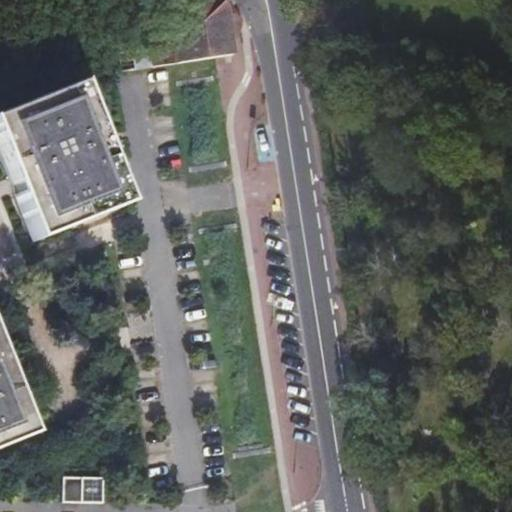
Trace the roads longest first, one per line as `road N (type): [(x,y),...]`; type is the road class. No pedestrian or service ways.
road 1 (secondary): [(344,511),(266,0)]
road 2 (track): [(511,72),(330,16)]
